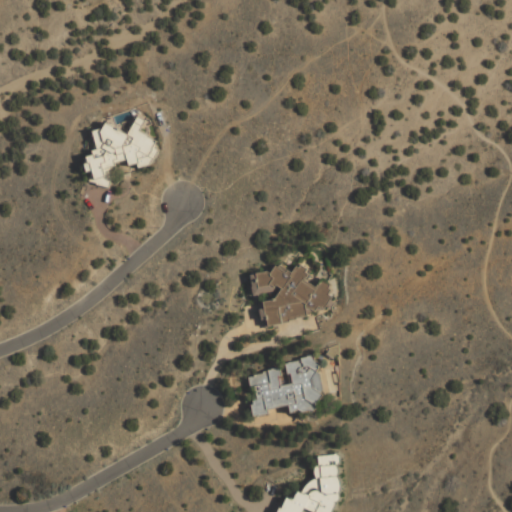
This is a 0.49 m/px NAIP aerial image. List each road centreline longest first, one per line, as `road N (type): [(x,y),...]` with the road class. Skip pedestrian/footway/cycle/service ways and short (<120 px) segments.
road 1 (residential): [(181,202),(173,226),(86,303),(0,350)]
road 2 (residential): [(207,404),(188,426),(55,504),(14,511)]
